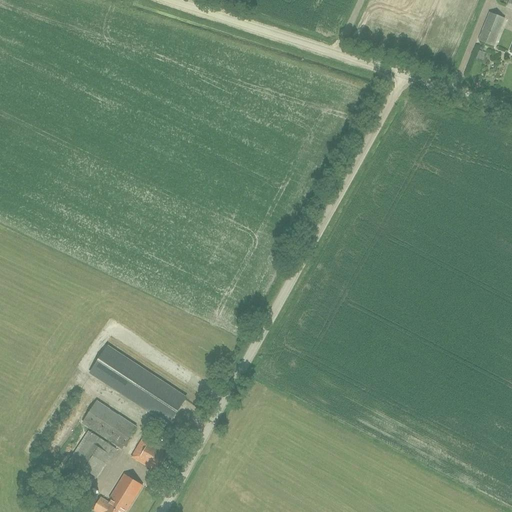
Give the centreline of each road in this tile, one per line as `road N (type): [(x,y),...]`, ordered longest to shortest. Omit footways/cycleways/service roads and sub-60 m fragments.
road 1 (unclassified): [(162,511),(404,77)]
road 2 (unclassified): [(404,77),(167,0)]
